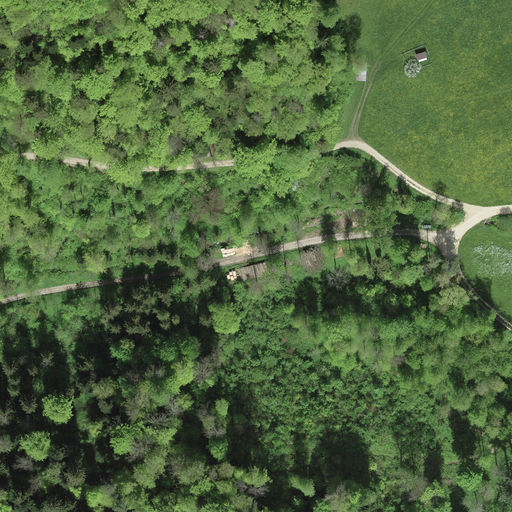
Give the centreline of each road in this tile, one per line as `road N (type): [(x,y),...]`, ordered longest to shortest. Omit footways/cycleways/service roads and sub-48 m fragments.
road 1 (track): [(0,302),(317,239),(402,231),(450,236)]
road 2 (track): [(0,156),(146,170),(354,145)]
road 3 (track): [(354,145),(389,46),(429,0)]
road 4 (track): [(355,453),(456,459),(511,439)]
road 5 (track): [(479,213),(426,193),(354,145)]
